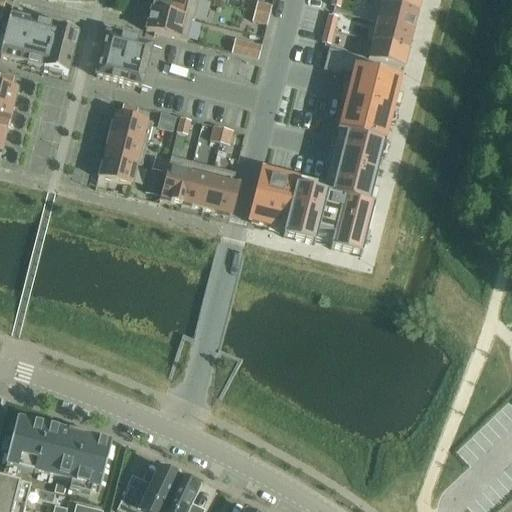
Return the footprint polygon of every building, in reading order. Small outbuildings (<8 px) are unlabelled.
[(192,22),(192,23),(193,24),(199,0),(153,0),(151,12),(192,22)] [(332,0),(331,8),(339,11),(341,0),(332,0)] [(381,0),(380,6),(417,15),(420,0),(381,0)] [(254,14),(269,18),(271,9),(257,5),(254,14)] [(380,6),(375,25),(412,34),(417,15),(380,6)] [(146,33),(145,34),(186,44),(192,23),(192,22),(151,12),(146,33)] [(254,14),(252,24),(266,28),(269,18),(254,14)] [(31,24),(9,18),(4,39),(26,45),(31,24)] [(328,18),(325,32),(333,34),(337,20),(328,18)] [(26,45),(48,50),(53,30),(31,24),(26,45)] [(375,25),(371,43),(407,52),(412,34),(375,25)] [(53,30),(48,50),(72,56),(78,35),(54,29),(53,30)] [(325,32),(321,46),(330,48),(333,34),(325,32)] [(123,63),(129,42),(106,37),(100,58),(123,63)] [(4,39),(0,54),(0,59),(21,65),(26,45),(4,39)] [(129,42),(123,63),(146,69),(149,59),(151,49),(152,48),(129,42)] [(234,42),(231,55),(258,62),(261,49),(234,42)] [(371,43),(366,62),(403,71),(407,52),(371,43)] [(21,65),(43,71),(48,50),(26,45),(21,65)] [(158,62),(160,52),(151,49),(149,59),(158,62)] [(48,50),(43,71),(67,77),(72,56),(48,50)] [(268,172),(255,227),(268,230),(269,227),(280,230),(279,233),(283,234),(282,237),(282,239),(284,239),(294,242),(314,247),(315,245),(330,249),(329,251),(349,256),(359,259),(361,259),(362,257),(363,250),(364,247),(367,237),(374,208),(369,207),(370,204),(373,193),(381,160),(384,149),(389,129),(392,118),(394,110),(396,99),(403,72),(366,63),(366,61),(328,52),(328,53),(323,73),(340,77),(341,73),(352,76),(350,82),(346,99),(343,109),(338,130),(337,134),(338,134),(324,187),(299,181),(300,180),(294,179),(284,176),(268,172)] [(123,63),(100,58),(95,79),(118,85),(123,63)] [(149,59),(146,69),(155,72),(158,62),(149,59)] [(123,63),(118,85),(141,90),(141,89),(144,79),(146,69),(123,63)] [(153,82),(155,72),(146,69),(144,79),(153,82)] [(0,87),(11,90),(14,80),(0,76),(0,87)] [(144,79),(141,89),(150,92),(153,82),(144,79)] [(11,90),(0,87),(0,110),(13,113),(12,113),(17,93),(18,93),(18,92),(17,92),(17,91),(11,90)] [(120,117),(135,121),(137,111),(123,108),(120,117)] [(0,132),(7,134),(12,114),(13,113),(0,110),(0,132)] [(135,121),(120,117),(114,116),(113,116),(113,117),(114,117),(109,137),(108,137),(108,138),(147,147),(152,126),(135,121)] [(180,121),(176,135),(186,138),(190,124),(180,121)] [(219,146),(223,132),(213,129),(210,144),(219,146)] [(223,132),(219,146),(229,149),(232,134),(223,132)] [(103,158),(102,159),(137,167),(137,168),(141,169),(147,147),(108,138),(109,138),(103,158)] [(97,179),(97,180),(98,180),(98,181),(131,189),(137,168),(137,167),(102,159),(103,159),(98,179),(97,179)] [(167,174),(164,183),(159,202),(160,202),(160,203),(161,202),(181,207),(181,208),(192,166),(170,160),(169,165),(167,174)] [(167,174),(169,165),(154,161),(152,170),(167,174)] [(209,170),(192,166),(181,208),(182,208),(182,207),(202,212),(202,213),(213,171),(212,171),(209,170)] [(212,169),(212,171),(213,171),(202,213),(202,214),(203,213),(223,218),(223,219),(224,218),(235,175),(221,172),(212,169)] [(152,170),(149,180),(164,183),(167,174),(152,170)] [(16,423),(4,470),(57,483),(54,496),(63,498),(66,485),(99,494),(111,447),(83,440),(84,439),(80,438),(80,440),(70,438),(71,436),(68,435),(67,436),(16,423)] [(138,511),(163,511),(178,481),(174,479),(176,476),(164,470),(163,470),(161,473),(158,471),(150,487),(145,497),(138,511)] [(188,511),(191,507),(199,491),(195,489),(197,486),(184,480),(182,483),(178,481),(163,511),(188,511)] [(0,503),(25,510),(30,489),(0,481),(0,503)] [(128,488),(116,511),(138,511),(145,497),(128,488)] [(0,511),(24,511),(25,510),(0,503),(0,511)]
